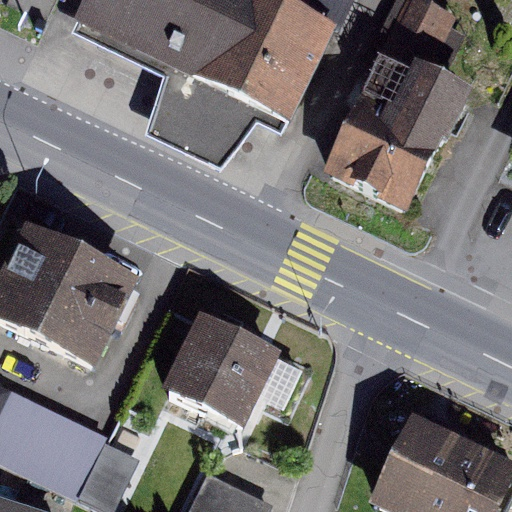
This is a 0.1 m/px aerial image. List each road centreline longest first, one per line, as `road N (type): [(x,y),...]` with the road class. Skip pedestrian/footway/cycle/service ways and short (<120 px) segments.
road 1 (primary): [(0,115),(384,301)]
road 2 (residential): [(384,301),(317,511)]
road 3 (primary): [(384,301),(511,362)]
